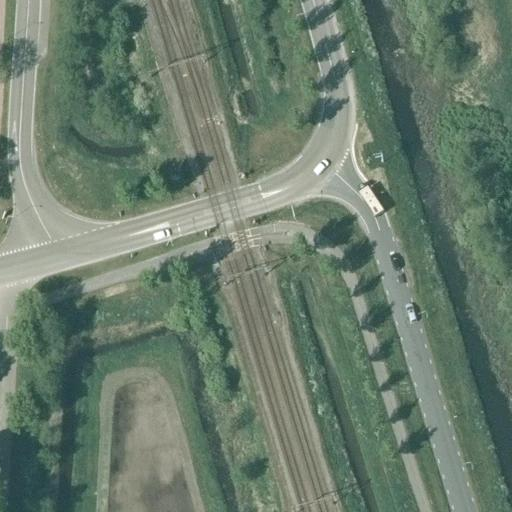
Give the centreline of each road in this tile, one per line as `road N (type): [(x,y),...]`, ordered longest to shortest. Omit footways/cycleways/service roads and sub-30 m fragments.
road 1 (tertiary): [(461,511),(374,220),(351,187),(320,164)]
road 2 (unclassified): [(57,261),(21,164),(27,0)]
road 3 (secondary): [(320,164),(336,139),(339,100),(312,0)]
road 4 (secondary): [(217,217),(57,261)]
road 5 (unclassified): [(0,411),(4,277)]
